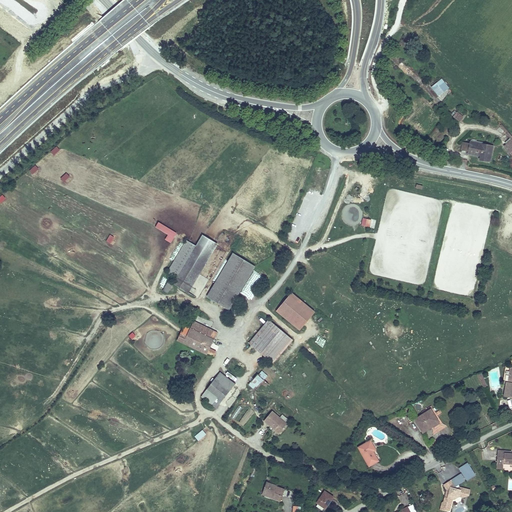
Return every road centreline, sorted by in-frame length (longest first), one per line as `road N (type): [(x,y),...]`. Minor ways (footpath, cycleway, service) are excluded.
road 1 (track): [(4,511),(204,410)]
road 2 (track): [(392,487),(281,458),(204,410)]
road 3 (track): [(204,410),(198,388),(237,323),(297,251)]
road 4 (motorway): [(0,139),(144,16)]
road 5 (residential): [(511,423),(349,511)]
road 6 (secondary): [(103,0),(159,58),(236,100)]
road 7 (track): [(175,245),(152,298),(190,300),(231,334)]
road 8 (motorway): [(91,38),(0,118)]
